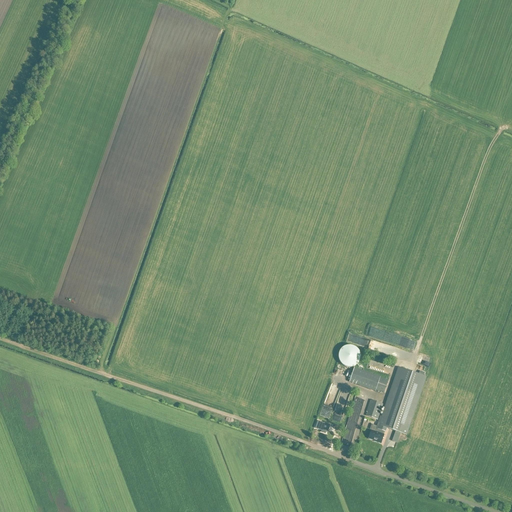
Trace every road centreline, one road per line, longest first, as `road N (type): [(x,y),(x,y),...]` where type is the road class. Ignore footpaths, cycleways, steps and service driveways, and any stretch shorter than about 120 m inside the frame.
road 1 (track): [(0,339),(339,456)]
road 2 (unclassified): [(493,511),(339,456)]
